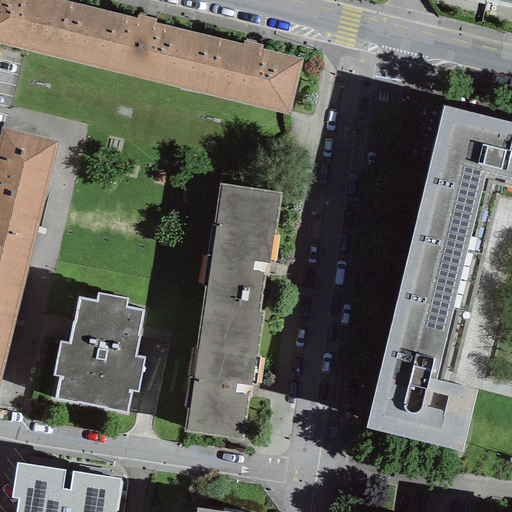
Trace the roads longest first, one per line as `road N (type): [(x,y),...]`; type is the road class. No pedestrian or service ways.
road 1 (residential): [(329,478),(391,35)]
road 2 (residential): [(0,427),(329,478)]
road 3 (residential): [(242,0),(391,35)]
road 4 (residential): [(391,35),(511,65)]
